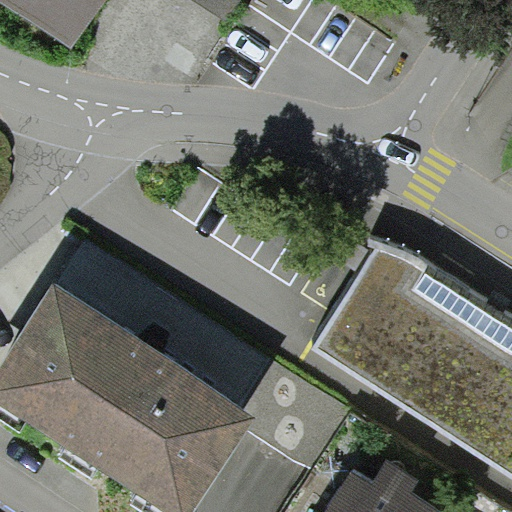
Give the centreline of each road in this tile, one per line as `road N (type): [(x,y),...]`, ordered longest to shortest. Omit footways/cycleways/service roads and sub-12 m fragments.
road 1 (residential): [(112,101),(264,118),(401,156)]
road 2 (residential): [(112,101),(66,190),(0,243)]
road 3 (residential): [(500,0),(401,156)]
road 4 (residential): [(401,156),(511,225)]
